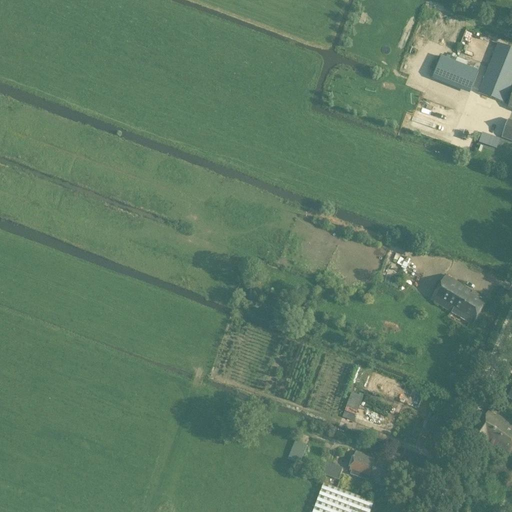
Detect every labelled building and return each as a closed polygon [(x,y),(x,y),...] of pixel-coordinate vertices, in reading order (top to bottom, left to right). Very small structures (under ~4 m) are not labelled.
[(464,40),(462,50),(475,52),(476,45),(473,44),(474,37),(478,38),(478,34),(467,32),(465,40),(464,40)] [(511,49),(498,44),(478,93),(505,103),(511,84),(511,49)] [(435,56),(428,77),(468,91),(475,69),(435,56)] [(511,142),(511,121),(508,120),(501,138),(511,142)] [(480,139),(479,143),(496,149),(499,140),(482,134),(480,139)] [(472,326),(487,301),(446,276),(431,300),(472,326)] [(365,391),(418,407),(424,388),(370,372),(365,391)] [(358,411),(363,397),(351,393),(346,407),(358,411)] [(356,416),(358,411),(346,407),(345,412),(356,416)] [(511,426),(489,411),(471,438),(484,447),(488,442),(508,455),(511,449),(511,426)] [(307,445),(295,441),(288,459),(300,464),(307,445)] [(370,482),(377,459),(356,452),(348,474),(370,482)] [(385,486),(393,464),(377,459),(370,482),(371,482),(371,481),(385,486)] [(339,480),(343,468),(332,464),(328,476),(339,480)] [(371,511),(375,502),(326,483),(315,511),(371,511)]
